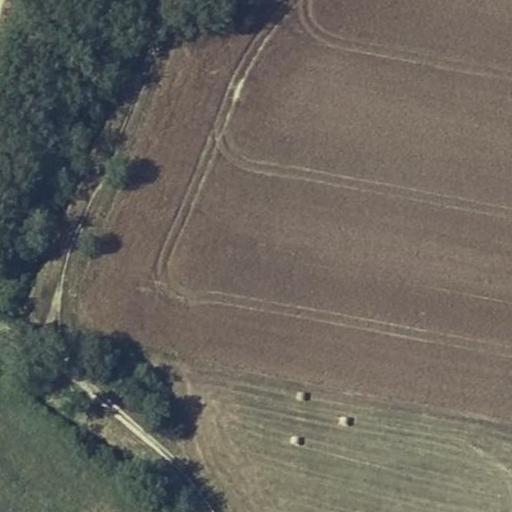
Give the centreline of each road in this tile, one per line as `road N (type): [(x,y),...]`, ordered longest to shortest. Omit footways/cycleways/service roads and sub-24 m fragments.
road 1 (track): [(12,330),(144,0)]
road 2 (track): [(211,511),(124,419),(0,327)]
